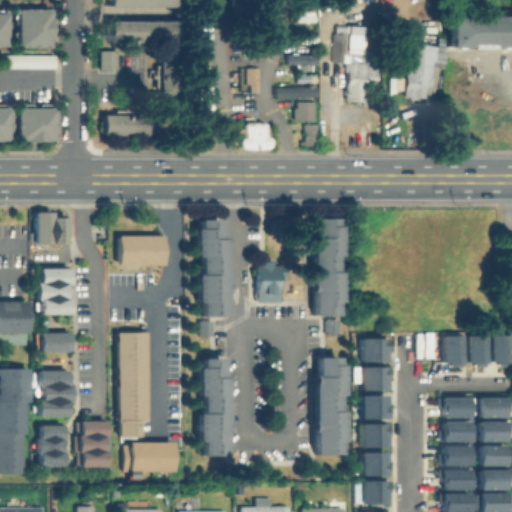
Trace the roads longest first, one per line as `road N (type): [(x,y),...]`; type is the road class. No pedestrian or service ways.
road 1 (primary): [(511,178),(0,178)]
road 2 (residential): [(72,0),(72,178)]
